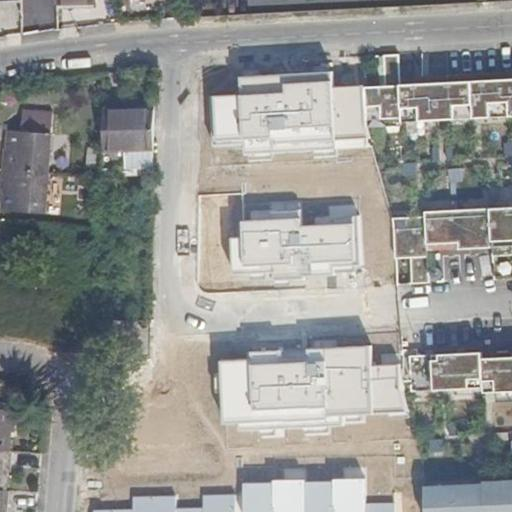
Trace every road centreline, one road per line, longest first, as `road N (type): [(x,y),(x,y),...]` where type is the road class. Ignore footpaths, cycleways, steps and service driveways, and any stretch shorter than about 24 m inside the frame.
road 1 (residential): [(511,305),(217,318),(174,302),(174,67),(181,41)]
road 2 (residential): [(511,24),(181,41)]
road 3 (unknown): [(331,451),(179,454),(174,302)]
road 4 (residential): [(59,511),(65,405),(50,375),(0,359)]
road 5 (residential): [(181,41),(0,64)]
